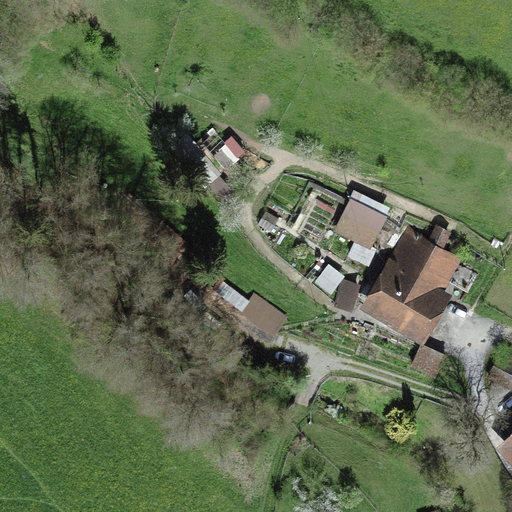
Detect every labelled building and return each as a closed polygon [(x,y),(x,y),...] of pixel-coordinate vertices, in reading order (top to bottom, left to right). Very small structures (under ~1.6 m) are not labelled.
[(229,135),(220,149),(235,159),(244,144),(229,135)] [(389,215),(353,196),(337,228),(373,246),(389,215)] [(427,242),(409,232),(369,302),(427,335),(448,298),(437,292),(455,260),(442,253),(455,231),(438,222),(427,242)] [(329,265),(320,279),(333,288),(342,274),(329,265)] [(355,283),(342,279),(334,302),(348,306),(355,283)] [(274,333),(285,318),(253,294),(248,301),(221,280),(215,288),(274,333)] [(422,347),(413,366),(433,375),(442,356),(422,347)] [(488,377),(511,389),(511,435),(503,445),(511,453),(511,360),(499,354),(488,377)]
